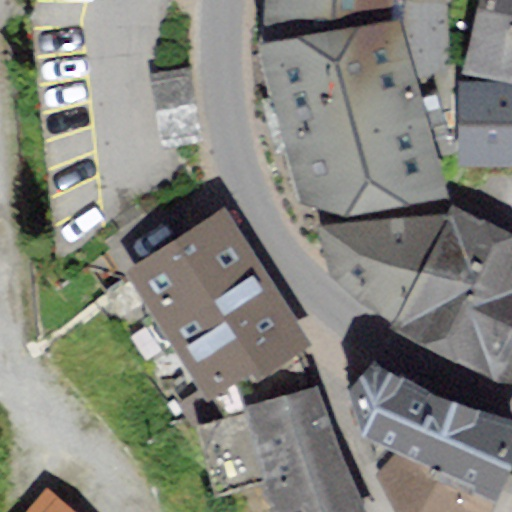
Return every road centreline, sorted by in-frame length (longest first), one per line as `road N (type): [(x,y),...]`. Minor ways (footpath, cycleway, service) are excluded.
road 1 (tertiary): [(230,0),(222,65),(231,145),(273,236),(316,295)]
road 2 (residential): [(316,295),(337,398),(379,511)]
road 3 (tertiary): [(316,295),(421,369),(511,403)]
